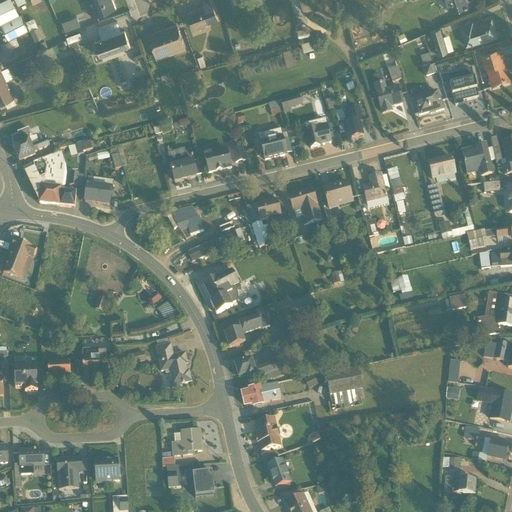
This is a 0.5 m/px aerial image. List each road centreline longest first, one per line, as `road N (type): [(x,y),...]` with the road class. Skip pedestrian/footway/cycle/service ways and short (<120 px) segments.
road 1 (residential): [(114,237),(128,215),(147,208),(511,118)]
road 2 (residential): [(222,408),(189,304),(114,237)]
road 3 (residential): [(135,416),(108,396),(49,399),(27,422)]
road 4 (residential): [(135,416),(108,436),(51,439),(27,422)]
